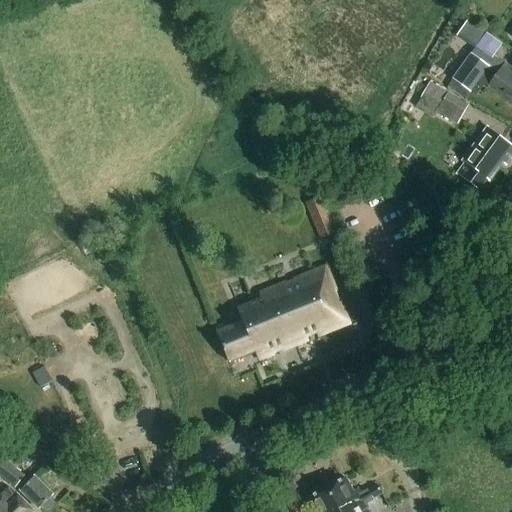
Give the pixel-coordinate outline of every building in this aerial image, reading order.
[(495,57),(506,41),(470,17),(459,33),(495,57)] [(480,51),(457,84),(480,100),(488,88),(511,104),(511,70),(498,61),(497,63),(480,51)] [(469,106),(430,83),(421,98),(439,109),(437,113),(458,125),(469,106)] [(488,199),(511,169),(510,169),(511,166),(511,147),(493,134),(459,177),(488,199)] [(305,204),(320,240),(334,235),(319,199),(305,204)] [(262,363),(351,327),(328,271),(263,298),(266,304),(241,314),(245,325),(218,336),(231,368),(259,356),(262,363)] [(25,477),(4,462),(2,464),(0,462),(0,477),(16,490),(25,477)] [(53,495),(34,477),(19,492),(38,510),(53,495)] [(369,511),(365,503),(381,494),(377,486),(360,495),(358,491),(352,494),(344,479),(311,498),(318,511),(369,511)] [(8,490),(0,497),(0,511),(36,511),(20,495),(16,499),(8,490)]
